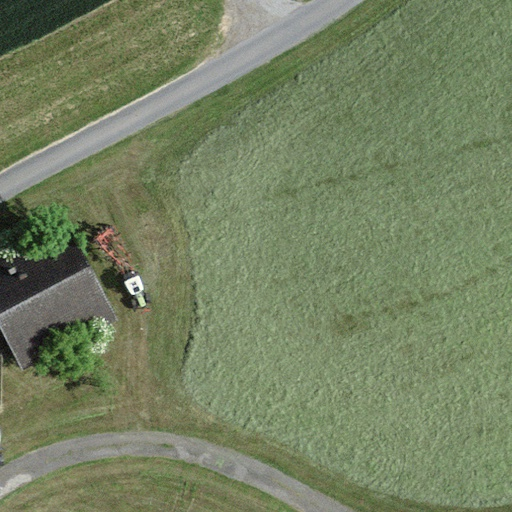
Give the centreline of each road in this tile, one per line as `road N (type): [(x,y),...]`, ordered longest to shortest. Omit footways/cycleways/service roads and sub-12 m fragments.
road 1 (unclassified): [(335,0),(266,47),(0,193)]
road 2 (track): [(0,488),(88,449),(208,457),(312,511)]
